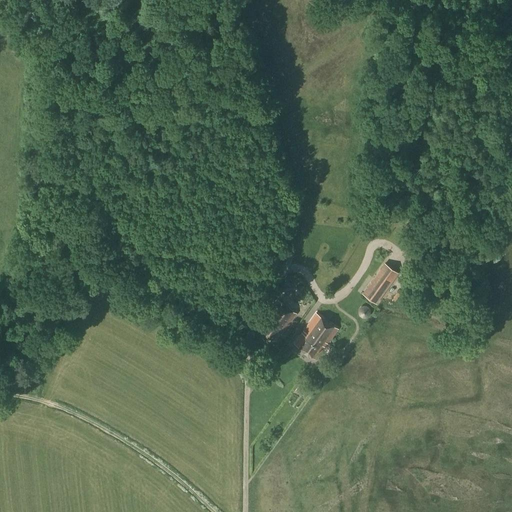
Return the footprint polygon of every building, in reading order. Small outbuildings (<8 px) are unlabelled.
[(376,304),(398,273),(384,263),(362,293),(376,304)] [(239,293),(253,301),(256,296),(241,289),(239,293)] [(246,314),(253,301),(239,293),(232,306),(246,314)] [(281,335),(295,314),(276,300),(261,321),(263,322),(258,330),(274,341),(279,334),(281,335)] [(373,321),(374,311),(367,310),(365,320),(373,321)] [(315,360),(337,329),(315,314),(293,344),(315,360)]
